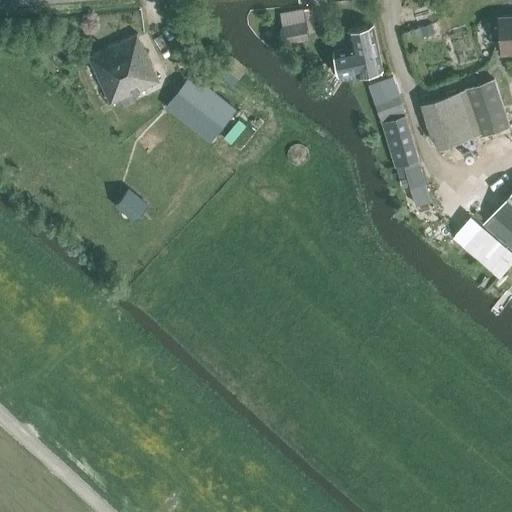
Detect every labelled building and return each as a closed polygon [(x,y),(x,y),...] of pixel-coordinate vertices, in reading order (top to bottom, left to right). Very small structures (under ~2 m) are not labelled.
[(511,14),(499,16),(502,55),(511,54),(511,14)] [(310,39),(306,21),(283,25),(286,43),(310,39)] [(433,22),(422,26),(425,34),(436,31),(433,22)] [(340,76),(357,72),(357,74),(383,69),(374,24),(349,29),(351,48),(336,51),(340,76)] [(423,34),(421,26),(413,28),(415,36),(423,34)] [(111,103),(159,80),(149,57),(138,33),(89,56),(93,65),(84,69),(102,106),(111,102),(111,103)] [(239,76),(245,67),(232,57),(225,65),(239,76)] [(211,141),(236,109),(192,73),(166,105),(211,141)] [(381,116),(404,107),(393,76),(369,85),(381,116)] [(465,88),(460,90),(421,102),(435,148),(480,134),(480,135),(496,131),(510,126),(495,79),(465,88)] [(420,159),(406,113),(382,121),(396,167),(420,159)] [(406,169),(417,203),(432,199),(421,164),(406,169)] [(134,220),(147,204),(129,188),(116,204),(134,220)] [(511,189),(484,223),(511,247),(511,189)]
